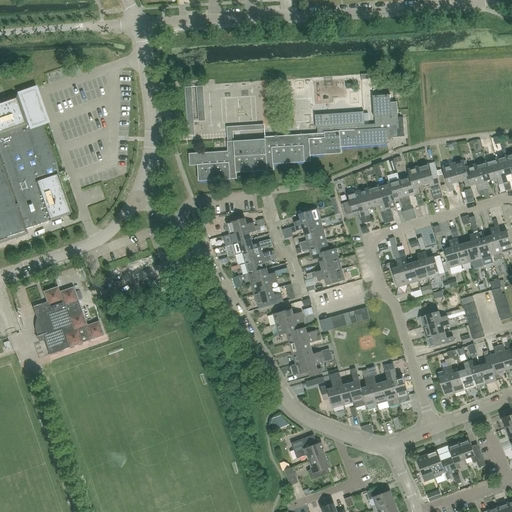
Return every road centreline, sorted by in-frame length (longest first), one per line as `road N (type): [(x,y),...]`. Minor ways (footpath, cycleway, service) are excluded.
road 1 (residential): [(139,23),(468,1)]
road 2 (residential): [(334,430),(284,398),(207,262),(175,224)]
road 3 (residential): [(382,291),(372,241),(511,196)]
road 4 (unclassified): [(134,198),(150,139),(139,23)]
road 5 (unclassified): [(0,276),(99,240),(134,198)]
road 6 (residential): [(420,511),(509,483),(490,430)]
road 7 (residential): [(432,428),(395,306),(382,291)]
road 8 (residential): [(289,506),(353,482),(334,430)]
